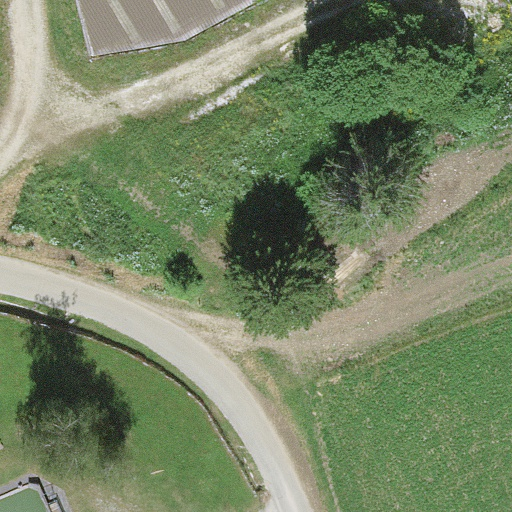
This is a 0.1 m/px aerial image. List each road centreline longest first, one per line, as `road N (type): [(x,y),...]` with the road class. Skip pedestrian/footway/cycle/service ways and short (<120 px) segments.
road 1 (unclassified): [(0,278),(199,357),(240,394),(295,511)]
road 2 (unknown): [(16,283),(32,215),(88,100),(89,0)]
